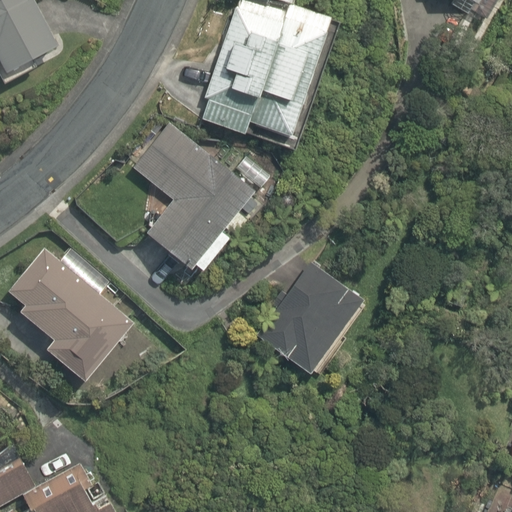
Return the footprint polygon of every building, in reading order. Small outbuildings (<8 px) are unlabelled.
[(0,0),(0,86),(35,71),(30,60),(54,49),(31,0),(0,0)] [(288,151),(330,16),(276,0),(232,0),(194,122),(288,151)] [(456,0),(478,11),(483,0),(456,0)] [(181,273),(189,264),(198,273),(227,239),(218,231),(250,194),(163,117),(120,165),(162,202),(135,233),(181,273)] [(46,339),(40,345),(74,378),(137,311),(66,244),(54,256),(40,243),(0,284),(0,287),(17,304),(14,308),(46,339)] [(360,302),(303,259),(249,332),(306,374),(360,302)] [(34,484),(20,455),(0,464),(0,511),(113,511),(88,459),(34,484)] [(511,511),(511,488),(510,487),(499,511),(511,511)]
